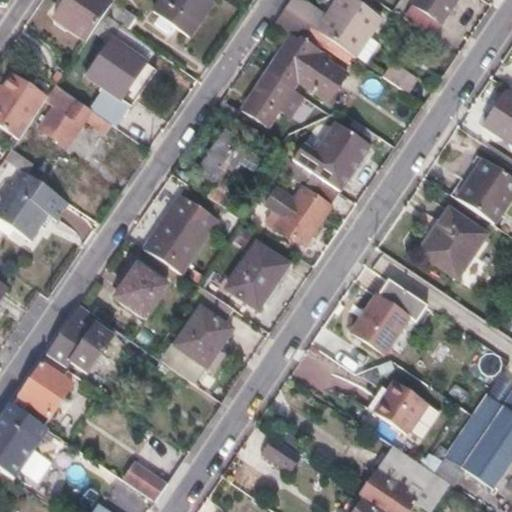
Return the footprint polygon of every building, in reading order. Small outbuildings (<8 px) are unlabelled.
[(64,0),(51,20),(84,43),(93,30),(102,16),(110,4),(112,0),(64,0)] [(210,4),(204,0),(158,0),(149,14),(186,38),(210,4)] [(282,12),(298,23),(308,29),(348,56),(352,59),(379,19),(348,0),(335,0),(323,19),(294,0),(287,0),(280,11),(282,12)] [(413,0),(409,7),(439,27),(456,0),(413,0)] [(110,4),(102,16),(119,28),(124,32),(132,19),(110,4)] [(409,7),(400,21),(429,41),(439,27),(409,7)] [(282,12),(274,23),(288,32),(290,34),(293,30),(298,23),(282,12)] [(102,16),(93,30),(107,40),(109,42),(119,28),(102,16)] [(308,29),(298,23),(293,30),(303,36),(308,29)] [(308,29),(303,36),(344,63),(348,56),(308,29)] [(288,32),(261,71),(302,98),(308,88),(326,101),(344,74),(326,62),(328,59),(290,34),(288,32)] [(107,40),(82,75),(105,91),(89,113),(99,119),(114,130),(153,73),(109,42),(107,40)] [(389,65),(381,78),(406,95),(414,81),(389,65)] [(302,98),(261,71),(235,110),(265,131),(279,111),(289,118),(302,98)] [(0,91),(0,131),(16,142),(43,102),(44,101),(9,77),(0,91)] [(44,101),(43,102),(52,108),(64,116),(73,101),(53,87),(44,101)] [(511,102),(504,97),(483,127),(511,146),(511,102)] [(73,101),(64,116),(66,117),(52,138),(65,146),(83,120),(94,127),(99,119),(89,113),(73,101)] [(64,116),(52,108),(40,129),(52,138),(66,117),(64,116)] [(16,142),(0,131),(0,153),(6,157),(9,152),(16,142)] [(236,142),(222,132),(194,173),(209,182),(236,142)] [(307,148),(295,141),(285,158),(295,165),(307,148)] [(307,148),(295,165),(338,193),(352,170),(342,164),(339,168),(307,148)] [(265,206),(272,211),(264,223),(272,228),(276,228),(302,246),(338,193),(295,165),(285,158),(284,157),(277,169),(303,186),(293,201),(276,189),(265,206)] [(504,176),(481,161),(456,201),(478,216),(503,177),(504,176)] [(0,185),(0,196),(1,199),(0,200),(0,220),(29,240),(39,225),(36,222),(43,211),(54,219),(65,203),(25,176),(19,171),(10,185),(3,180),(0,185)] [(511,194),(511,182),(503,177),(478,216),(477,218),(492,227),(511,194)] [(214,222),(176,197),(141,251),(179,276),(214,222)] [(435,228),(427,222),(403,257),(413,263),(415,258),(442,276),(471,230),(445,213),(435,228)] [(286,269),(253,248),(223,292),(255,313),(286,269)] [(165,290),(135,270),(114,302),(142,322),(165,290)] [(189,306),(197,311),(172,347),(180,353),(168,369),(194,387),(230,334),(222,328),(233,312),(200,290),(189,306)] [(407,320),(375,299),(351,334),(382,357),(407,320)] [(113,333),(76,308),(42,357),(63,371),(67,364),(85,375),(113,333)] [(63,371),(42,357),(8,407),(20,414),(41,428),(69,387),(61,382),(66,373),(63,371)] [(392,383),(372,413),(405,436),(425,405),(392,383)] [(511,415),(484,397),(470,418),(443,458),(491,491),(511,459),(511,415)] [(12,426),(0,419),(0,472),(11,480),(45,431),(41,428),(20,414),(12,426)] [(273,439),(263,454),(289,472),(299,456),(273,439)] [(432,475),(403,456),(369,507),(375,511),(407,511),(423,489),(440,500),(448,487),(432,475)] [(165,488),(142,472),(131,489),(154,505),(165,488)]
